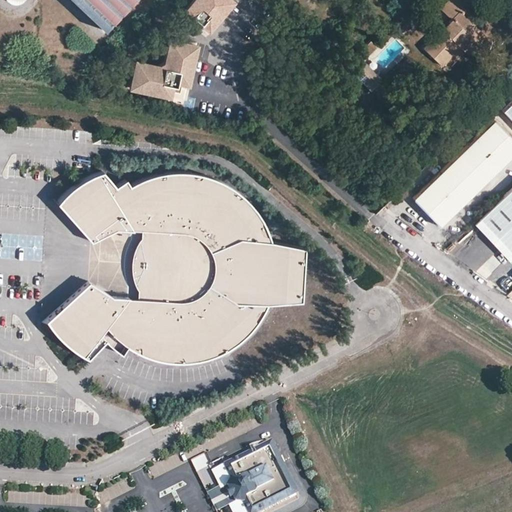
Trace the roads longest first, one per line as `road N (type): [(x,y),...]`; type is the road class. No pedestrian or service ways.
road 1 (unclassified): [(365,325),(361,338),(89,473),(0,470)]
road 2 (unclassified): [(384,218),(511,311)]
